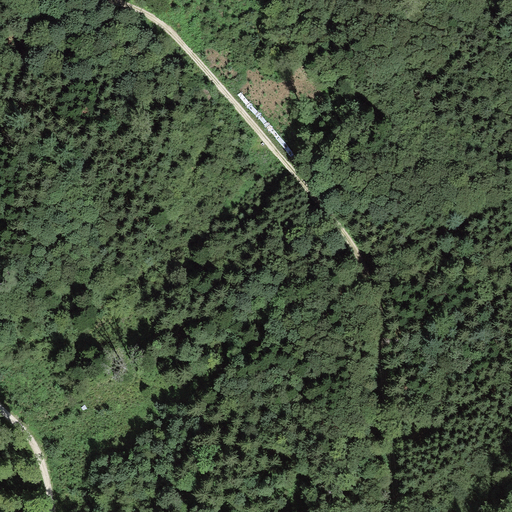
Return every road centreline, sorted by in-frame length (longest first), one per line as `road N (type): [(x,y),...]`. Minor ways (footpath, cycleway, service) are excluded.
road 1 (track): [(396,511),(377,312),(355,247),(174,36),(113,0)]
road 2 (track): [(0,408),(36,450),(53,511)]
